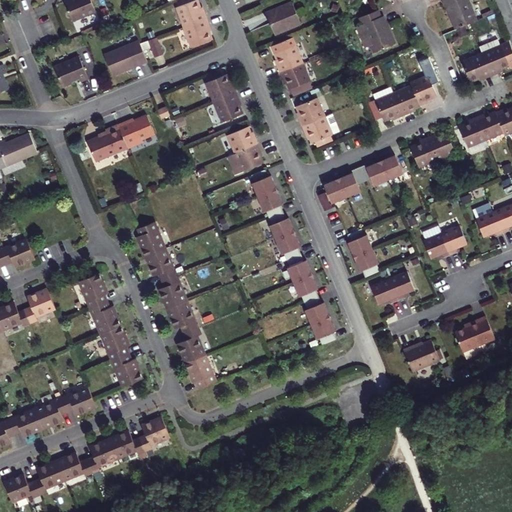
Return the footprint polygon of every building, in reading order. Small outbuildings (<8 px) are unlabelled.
[(75,0),(63,5),(71,23),(95,14),(88,0),(75,0)] [(455,28),(475,20),(466,0),(441,0),(443,2),(444,1),(455,28)] [(205,23),(202,15),(199,16),(194,4),(174,12),(182,32),(205,23)] [(291,5),(264,16),(273,36),(300,25),(291,5)] [(378,9),(359,17),(362,24),(357,26),(366,46),(371,44),(374,51),(394,43),(383,15),(381,16),(378,9)] [(205,23),(182,32),(190,52),(209,44),(205,32),(208,31),(205,23)] [(480,52),(489,74),(496,71),(495,69),(507,63),(508,66),(511,64),(511,53),(507,40),(498,44),(495,37),(477,45),(480,52)] [(279,67),(276,68),(280,75),(301,66),(289,38),(271,46),(279,67)] [(155,42),(147,45),(153,60),(161,57),(155,42)] [(146,64),(137,43),(103,57),(112,78),(146,64)] [(489,74),(480,52),(460,61),(468,79),(479,74),(481,78),(489,74)] [(88,80),(80,58),(54,69),(62,88),(72,84),(71,83),(78,80),(80,84),(88,80)] [(301,66),(280,75),(283,83),(286,82),(291,93),(294,100),(312,92),(301,66)] [(410,83),(411,86),(419,105),(431,101),(430,98),(437,95),(429,75),(410,83)] [(204,87),(212,106),(234,97),(231,90),(228,91),(223,79),(204,87)] [(403,116),(393,93),(390,86),(372,94),(375,101),(368,104),(374,121),(381,119),(382,121),(394,116),(395,119),(403,116)] [(419,105),(411,86),(393,93),(403,116),(410,113),(409,110),(419,105)] [(234,97),(212,106),(221,126),(240,118),(235,106),(238,105),(234,97)] [(302,120),(299,121),(302,128),(324,119),(316,100),(297,108),(302,120)] [(165,109),(156,113),(160,123),(169,119),(165,109)] [(502,110),(495,113),(503,132),(504,135),(511,131),(511,109),(503,113),(502,110)] [(484,118),(482,114),(475,117),(485,140),(503,132),(495,113),(484,118)] [(324,119),(302,128),(305,136),(308,135),(313,147),(315,146),(317,150),(332,144),(330,140),(332,139),(329,132),(336,129),(331,116),(324,119)] [(132,121),(117,127),(127,151),(142,145),(140,141),(153,136),(145,117),(133,123),(132,121)] [(485,140),(475,117),(468,120),(469,124),(458,129),(466,148),(485,140)] [(105,135),(86,143),(94,164),(127,151),(117,127),(104,132),(105,135)] [(329,132),(332,139),(339,136),(336,129),(329,132)] [(255,148),(253,141),(250,142),(245,130),(226,139),(234,157),(255,148)] [(433,134),(426,138),(435,161),(454,153),(446,134),(434,138),(433,134)] [(2,143),(0,143),(0,169),(35,156),(28,136),(3,146),(2,143)] [(435,161),(426,138),(418,141),(419,145),(408,149),(416,169),(435,161)] [(485,140),(466,148),(469,155),(488,147),(485,140)] [(255,148),(234,157),(242,176),(261,168),(256,157),(259,156),(255,148)] [(326,188),(333,207),(363,195),(359,187),(373,182),(376,189),(404,178),(396,158),(369,170),(367,167),(354,173),(355,176),(326,188)] [(262,173),(248,179),(251,186),(248,187),(256,205),(276,197),(268,178),(265,180),(262,173)] [(286,223),(286,221),(282,223),(277,210),(280,208),(276,197),(256,205),(260,217),(262,216),(268,229),(266,229),(266,231),(286,223)] [(511,203),(495,211),(504,233),(511,230),(509,227),(511,225),(511,203)] [(504,233),(495,211),(476,219),(484,237),(495,233),(496,236),(504,233)] [(286,223),(266,231),(277,257),(279,256),(280,258),(294,252),(293,250),(297,249),(286,223)] [(200,337),(155,225),(138,232),(140,238),(137,240),(146,260),(147,259),(150,266),(148,267),(153,279),(159,277),(164,290),(159,292),(164,305),(165,304),(172,319),(170,320),(175,333),(181,330),(186,343),(176,347),(181,360),(183,359),(186,366),(184,367),(193,387),(196,386),(198,392),(215,385),(197,339),(200,337)] [(460,225),(442,233),(451,255),(458,252),(457,248),(468,244),(460,225)] [(451,255),(442,233),(424,240),(431,259),(442,254),(444,258),(451,255)] [(350,249),(354,258),(373,250),(369,241),(367,242),(364,234),(349,239),(353,247),(350,249)] [(27,242),(0,252),(0,276),(2,275),(0,270),(0,269),(12,265),(15,270),(27,265),(27,263),(34,260),(27,242)] [(365,277),(365,278),(380,272),(379,271),(381,270),(373,250),(354,258),(362,278),(365,277)] [(294,252),(280,258),(285,271),(282,272),(289,287),(309,279),(302,263),(299,265),(294,252)] [(368,284),(382,278),(380,272),(365,278),(368,284)] [(405,273),(386,281),(395,303),(402,300),(401,296),(412,292),(405,273)] [(99,277),(79,286),(122,392),(142,384),(134,364),(131,365),(126,353),(129,351),(112,310),(109,311),(104,299),(107,297),(99,277)] [(311,293),(314,292),(309,279),(289,287),(294,300),(297,300),(301,312),(299,313),(300,315),(320,307),(319,305),(316,306),(311,293)] [(395,303),(386,281),(368,288),(375,307),(386,302),(388,306),(395,303)] [(0,334),(22,326),(24,329),(37,324),(35,320),(55,312),(48,294),(40,297),(39,295),(27,300),(29,306),(16,311),(14,305),(2,310),(2,312),(0,313),(0,334)] [(320,307),(300,315),(311,343),(314,342),(329,336),(331,335),(320,307)] [(489,343),(480,320),(471,325),(472,327),(449,336),(457,357),(489,343)] [(317,350),(332,344),(329,336),(314,342),(317,350)] [(406,351),(399,354),(408,376),(435,365),(427,344),(407,353),(406,351)] [(87,390),(0,425),(0,448),(9,445),(7,439),(20,434),(22,440),(35,434),(34,433),(49,427),(50,428),(62,423),(60,418),(73,412),(75,418),(88,413),(87,411),(94,408),(87,390)] [(9,481),(2,483),(10,502),(29,494),(31,497),(44,492),(42,489),(82,472),(84,476),(97,471),(95,467),(135,451),(136,454),(149,449),(147,445),(168,437),(160,419),(152,422),(152,420),(147,422),(139,425),(142,431),(129,436),(126,431),(122,432),(114,436),(115,437),(100,444),(99,442),(87,447),(89,453),(76,458),(74,452),(62,457),(62,459),(47,465),(47,463),(34,468),(36,474),(23,480),(21,474),(9,479),(9,481)]
